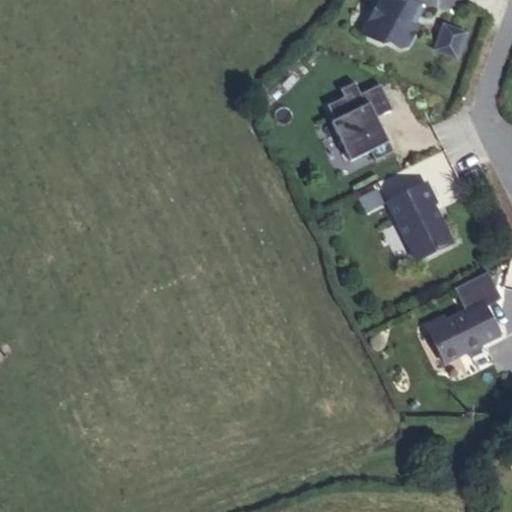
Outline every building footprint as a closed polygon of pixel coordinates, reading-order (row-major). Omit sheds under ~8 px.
[(416,0),(380,0),(362,34),(380,44),(387,42),(400,49),(406,47),(417,26),(415,25),(423,10),(414,5),(416,0)] [(465,33),(444,26),(435,51),(456,58),(465,33)] [(377,161),(393,152),(380,127),(368,104),(366,105),(360,94),(354,83),(340,90),(344,98),(327,107),(335,122),(331,123),(352,162),(372,152),(377,161)] [(379,84),(360,94),(366,105),(368,104),(380,127),(397,118),(379,84)] [(426,184),(388,202),(416,261),(451,244),(433,205),(436,204),(426,184)] [(376,190),(359,198),(365,211),(382,203),(376,190)] [(426,326),(444,363),(499,336),(482,303),(445,322),(443,318),(426,326)]
